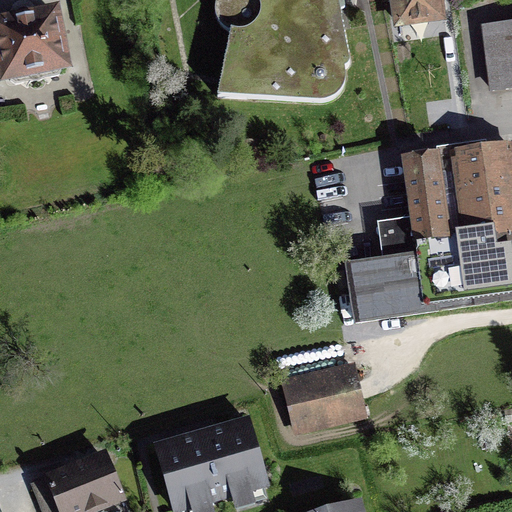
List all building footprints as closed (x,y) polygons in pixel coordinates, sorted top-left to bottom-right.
[(231,33),(216,98),(321,103),(328,101),(335,99),(340,94),(344,88),(346,81),(346,75),(345,70),(348,68),(350,65),(350,62),(340,9),(342,8),(344,6),(344,3),(343,0),(216,0),(216,3),(215,9),(216,16),(219,23),(223,29),(231,33)] [(436,0),(386,0),(389,25),(438,19),(436,0)] [(52,13),(0,24),(0,54),(6,81),(65,68),(52,13)] [(511,24),(485,28),(492,90),(511,88),(511,24)] [(419,257),(346,266),(354,323),(511,301),(511,164),(510,150),(406,164),(419,257)] [(350,370),(285,385),(298,439),(362,425),(350,370)] [(249,427),(158,452),(174,511),(176,511),(265,487),(249,427)] [(121,511),(102,460),(33,485),(42,511),(81,511),(93,508),(94,511),(121,511)]
